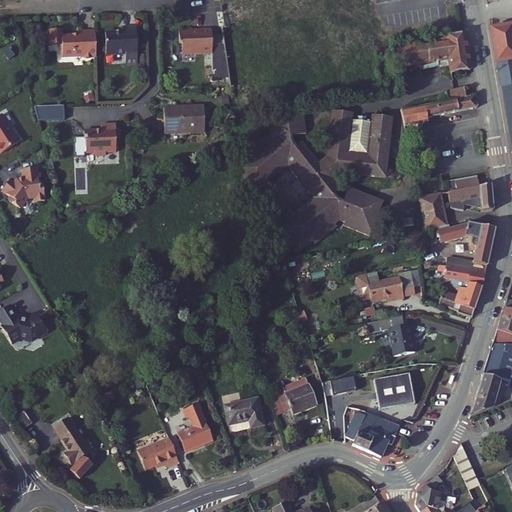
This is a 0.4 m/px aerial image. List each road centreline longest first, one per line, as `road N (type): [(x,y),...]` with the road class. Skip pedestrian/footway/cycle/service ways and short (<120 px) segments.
road 1 (tertiary): [(471,0),(507,231),(444,426)]
road 2 (tertiary): [(399,476),(316,453),(160,511)]
